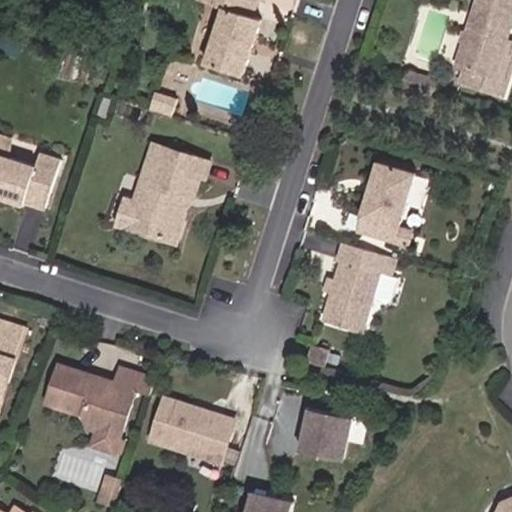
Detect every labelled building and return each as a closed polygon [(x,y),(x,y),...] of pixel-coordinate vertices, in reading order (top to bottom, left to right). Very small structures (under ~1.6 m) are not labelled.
[(221,0),(220,6),(227,9),(212,60),(250,72),(265,19),(258,18),(262,0),(221,0)] [(511,0),(479,0),(460,64),(471,68),(467,81),(510,94),(511,87),(511,40),(511,39),(511,0)] [(423,91),(427,77),(411,72),(406,87),(423,91)] [(435,95),(440,80),(427,77),(423,91),(435,95)] [(175,116),(180,99),(158,93),(153,109),(175,116)] [(0,156),(12,160),(17,144),(0,139),(0,156)] [(179,196),(194,200),(201,177),(209,179),(214,163),(162,147),(143,204),(146,205),(138,231),(172,243),(183,212),(174,209),(179,196)] [(64,159),(43,152),(38,168),(12,160),(0,156),(0,198),(30,208),(32,204),(49,210),(64,159)] [(400,227),(416,173),(379,162),(372,186),(376,187),(374,194),(369,193),(358,232),(396,243),(400,227)] [(183,212),(172,243),(179,245),(194,200),(179,196),(174,209),(183,212)] [(146,205),(143,204),(132,202),(124,228),(138,231),(146,205)] [(410,247),(414,231),(400,227),(396,243),(410,247)] [(351,262),(356,246),(340,240),(334,257),(344,260),(351,262)] [(363,332),(388,255),(356,246),(351,262),(344,260),(325,320),(347,327),(363,332)] [(0,386),(14,377),(29,328),(0,319),(0,386)] [(331,353),(313,348),(308,362),(325,368),(331,353)] [(124,443),(138,394),(152,398),(156,381),(121,371),(115,392),(103,388),(104,383),(59,371),(48,410),(85,421),(93,434),(100,436),(124,443)] [(0,408),(6,410),(14,377),(0,386),(0,408)] [(231,447),(237,422),(167,402),(155,444),(210,459),(215,442),(231,447)] [(354,457),(363,414),(314,404),(306,448),(354,457)] [(120,456),(124,443),(100,436),(96,450),(120,456)] [(226,463),(231,447),(215,442),(210,459),(226,463)] [(119,501),(126,476),(110,471),(103,497),(119,501)] [(2,482),(0,484),(0,489),(5,492),(9,487),(2,482)] [(297,511),(300,503),(257,495),(253,511),(297,511)]
